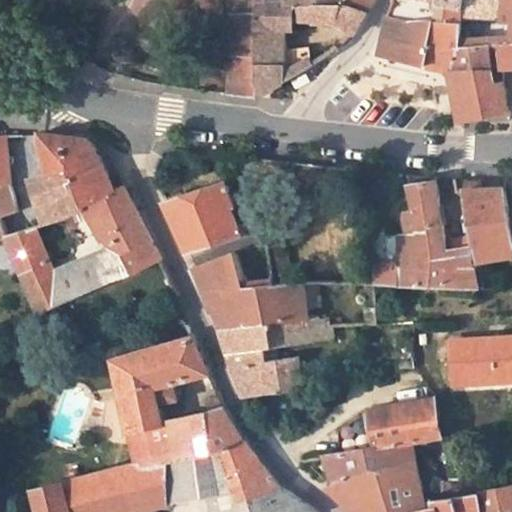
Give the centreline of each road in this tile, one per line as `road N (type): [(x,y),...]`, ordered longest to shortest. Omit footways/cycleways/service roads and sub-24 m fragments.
road 1 (unclassified): [(146,113),(140,172),(236,408),(276,467),(329,511)]
road 2 (residential): [(355,56),(442,79),(458,148)]
road 3 (residential): [(304,131),(146,113)]
road 4 (residential): [(458,148),(304,131)]
